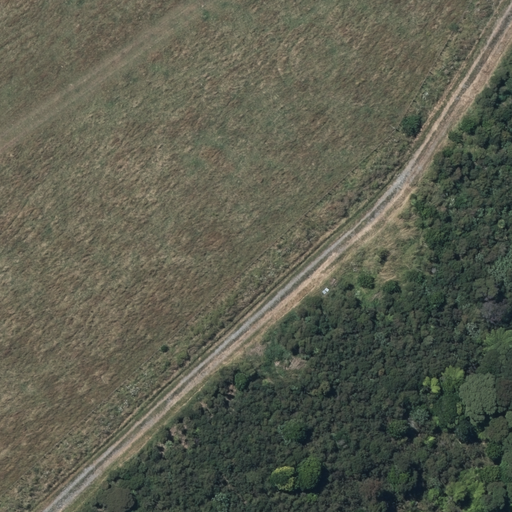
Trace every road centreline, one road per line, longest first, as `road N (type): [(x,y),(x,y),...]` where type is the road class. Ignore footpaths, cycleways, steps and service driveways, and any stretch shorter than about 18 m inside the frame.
road 1 (track): [(511,13),(346,228),(196,352),(35,511)]
road 2 (track): [(168,0),(0,143)]
